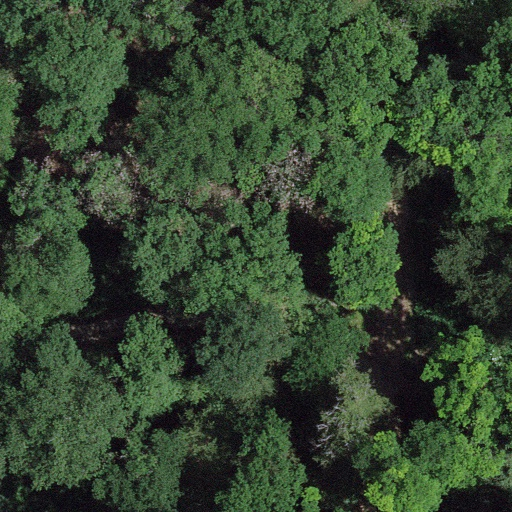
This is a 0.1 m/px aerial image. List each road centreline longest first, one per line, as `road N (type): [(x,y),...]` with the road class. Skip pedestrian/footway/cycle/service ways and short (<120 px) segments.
road 1 (track): [(0,352),(120,321),(267,312),(331,345),(378,382),(380,511)]
road 2 (track): [(363,0),(407,273),(400,335),(378,382)]
